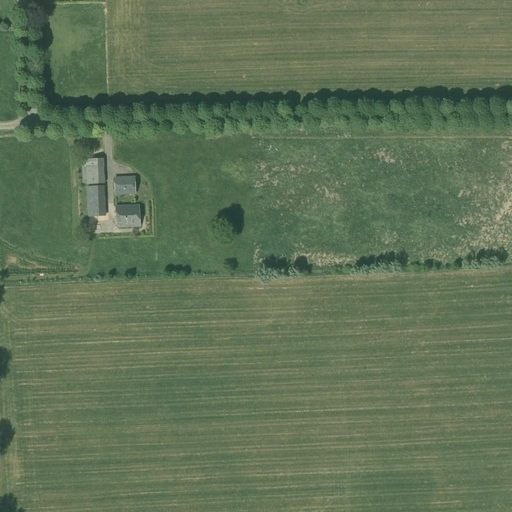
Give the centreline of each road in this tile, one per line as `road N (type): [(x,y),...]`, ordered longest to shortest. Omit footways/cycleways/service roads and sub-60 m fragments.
road 1 (unclassified): [(32,124),(511,106)]
road 2 (unclassified): [(32,124),(27,0)]
